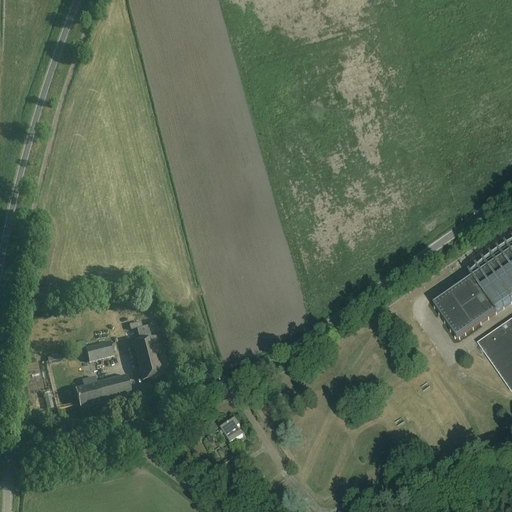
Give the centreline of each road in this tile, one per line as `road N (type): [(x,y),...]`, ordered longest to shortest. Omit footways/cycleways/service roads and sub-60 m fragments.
road 1 (unclassified): [(118,421),(249,365),(511,182)]
road 2 (primary): [(0,273),(38,112),(76,0)]
road 3 (unclassified): [(5,511),(10,460),(19,449),(118,421)]
road 4 (unclassified): [(224,511),(118,421)]
